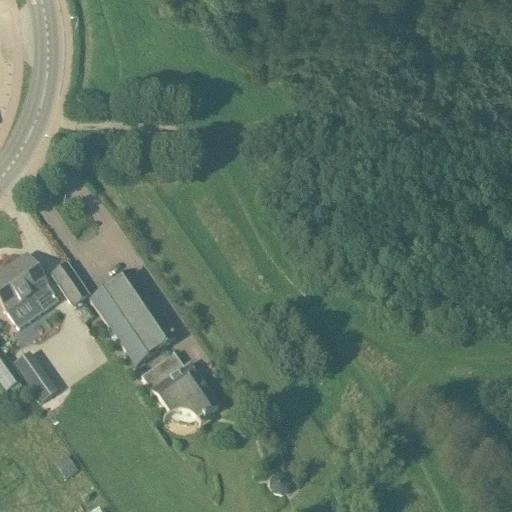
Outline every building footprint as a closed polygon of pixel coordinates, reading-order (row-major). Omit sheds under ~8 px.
[(173,152),(174,138),(142,137),(142,151),(173,152)] [(10,275),(0,281),(0,304),(7,315),(18,331),(40,316),(58,304),(26,258),(7,271),(10,275)] [(72,312),(89,298),(67,265),(49,278),(51,281),(52,281),(72,312)] [(135,368),(176,341),(131,275),(90,303),(135,368)] [(141,380),(150,394),(150,396),(151,398),(151,400),(152,403),(154,404),(155,406),(157,408),(159,409),(161,410),(168,420),(167,420),(168,421),(170,420),(177,417),(180,417),(187,418),(190,420),(194,424),(196,426),(197,426),(197,425),(202,422),(203,423),(206,421),(205,419),(218,410),(199,381),(193,385),(173,356),(172,357),(173,358),(141,380)] [(0,358),(0,381),(8,393),(20,384),(1,358),(0,358)] [(66,458),(54,467),(65,482),(77,474),(66,458)] [(271,482),(270,490),(274,497),(283,498),(290,494),(291,486),(286,478),(278,477),(271,482)]
